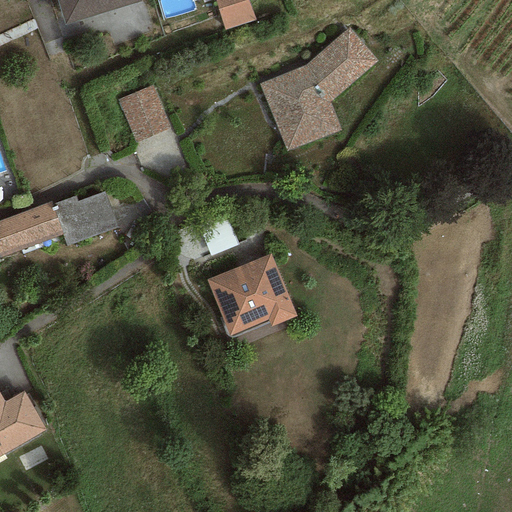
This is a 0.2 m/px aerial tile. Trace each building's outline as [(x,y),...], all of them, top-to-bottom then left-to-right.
[(62,0),(66,11),(100,0),(62,0)] [(247,0),(214,0),(225,30),(255,20),(247,0)] [(303,67),(258,84),(286,152),(341,131),(328,103),(376,62),(349,28),(303,67)] [(152,88),(118,101),(133,139),(167,126),(152,88)] [(174,130),(134,146),(148,177),(198,186),(174,130)] [(75,196),(52,204),(63,235),(62,235),(66,246),(118,227),(105,191),(77,201),(75,196)] [(63,235),(52,204),(50,201),(0,219),(0,257),(62,235),(63,235)] [(270,253),(206,279),(230,337),(269,321),(271,327),(296,317),(270,253)] [(0,455),(45,430),(23,391),(4,402),(0,395),(0,455)]
